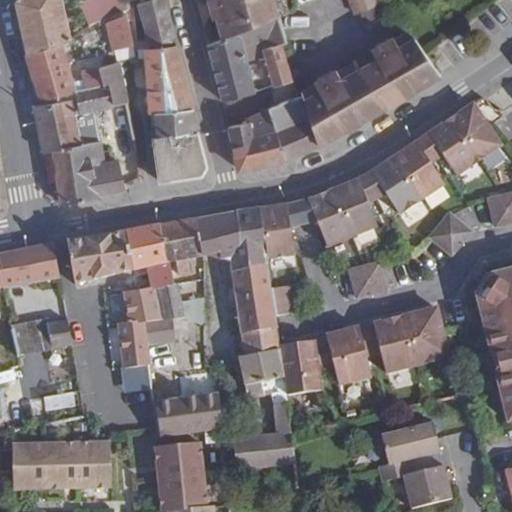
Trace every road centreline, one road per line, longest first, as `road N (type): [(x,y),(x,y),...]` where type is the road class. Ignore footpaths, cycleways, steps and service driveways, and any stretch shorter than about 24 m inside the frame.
road 1 (primary): [(511,53),(336,165),(229,191)]
road 2 (primary): [(229,191),(30,229)]
road 3 (residential): [(229,191),(179,0)]
road 4 (residential): [(0,58),(30,229)]
road 5 (unknown): [(279,183),(327,321)]
